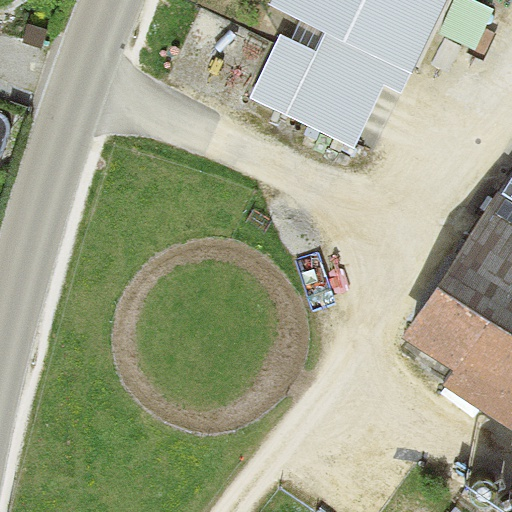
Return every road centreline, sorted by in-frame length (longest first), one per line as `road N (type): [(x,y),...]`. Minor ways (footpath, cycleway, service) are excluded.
road 1 (track): [(240,511),(348,388),(370,295),(365,229),(264,154),(74,85)]
road 2 (tertiary): [(105,0),(34,201),(0,334)]
